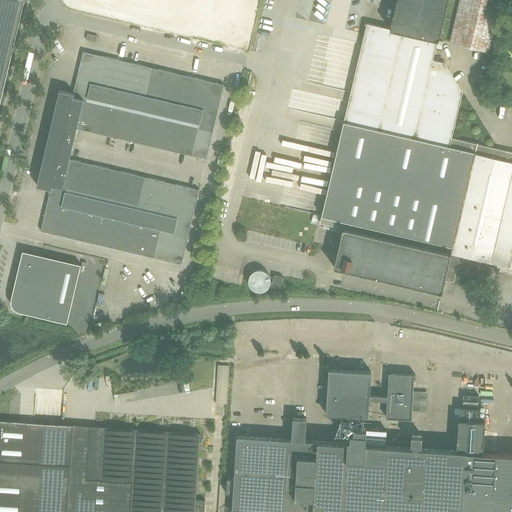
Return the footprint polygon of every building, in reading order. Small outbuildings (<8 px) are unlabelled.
[(0,0),(0,104),(24,0),(0,0)] [(102,0),(232,31),(239,0),(102,0)] [(511,151),(499,149),(452,138),(463,88),(447,61),(435,58),(439,40),(447,0),(396,0),(390,29),(368,23),(345,121),(342,136),(339,147),(337,155),(335,162),(334,169),(332,176),(330,184),(328,191),(326,201),(324,211),(321,223),(343,228),(334,267),(442,292),(445,279),(454,281),(456,271),(478,276),(482,260),(511,266),(511,151)] [(501,0),(460,0),(450,42),(489,52),(501,0)] [(87,33),(87,34),(86,39),(96,41),(98,35),(87,33)] [(83,50),(73,93),(84,95),(77,128),(206,159),(224,84),(83,50)] [(37,185),(50,188),(62,191),(70,158),(77,128),(84,95),(73,93),(59,89),(37,185)] [(199,189),(70,158),(62,191),(50,188),(40,230),(181,264),(199,189)] [(23,250),(11,299),(11,304),(14,308),(19,311),(67,322),(81,264),(23,250)] [(280,289),(283,277),(275,275),(273,282),(271,281),(270,285),(272,286),(272,287),(280,289)] [(218,365),(216,403),(227,404),(229,365),(218,365)] [(511,511),(511,454),(483,452),(485,416),(484,415),(484,416),(479,415),(479,410),(479,409),(480,409),(480,408),(478,408),(479,395),(478,395),(478,396),(464,396),(464,395),(463,394),(463,407),(460,407),(457,451),(453,450),(425,448),(424,448),(419,448),(419,445),(421,445),(422,435),(412,435),(411,444),(413,445),(413,448),(413,447),(385,446),(387,430),(380,430),(380,429),(379,429),(379,428),(379,427),(378,427),(378,426),(377,426),(376,426),(375,426),(375,427),(374,427),(374,428),(373,428),(373,429),(366,429),(366,428),(359,428),(359,427),(360,416),(361,415),(366,416),(367,416),(366,416),(368,416),(368,415),(368,414),(368,410),(369,405),(369,399),(387,400),(386,417),(412,419),(412,418),(411,418),(411,417),(413,399),(414,378),(414,376),(415,376),(415,375),(415,374),(389,373),(388,396),(369,394),(371,371),(329,369),(326,414),(355,415),(355,416),(354,427),(354,433),(350,433),(350,439),(348,439),(347,443),(346,443),(305,440),(305,434),(306,434),(307,418),(293,417),(292,439),(237,436),(234,478),(227,478),(226,492),(233,492),(232,509),(233,509),(232,511),(246,511),(247,510),(270,511),(511,511)] [(0,511),(204,511),(205,500),(196,499),(200,433),(62,424),(45,423),(19,421),(0,419),(0,511)]
